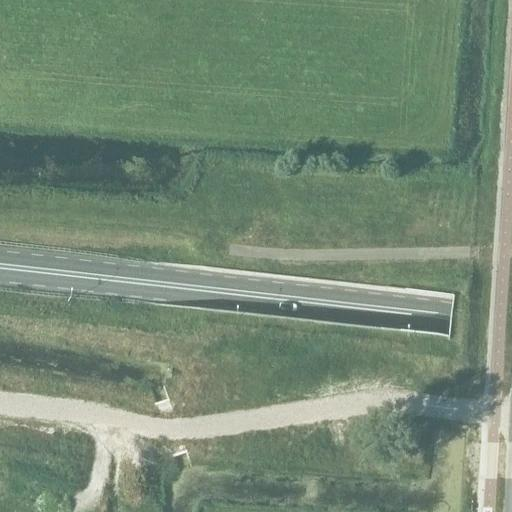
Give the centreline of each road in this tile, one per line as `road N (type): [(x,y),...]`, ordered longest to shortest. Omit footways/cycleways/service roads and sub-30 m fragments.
road 1 (residential): [(0,404),(168,431),(385,401),(511,415)]
road 2 (primary): [(0,263),(511,322)]
